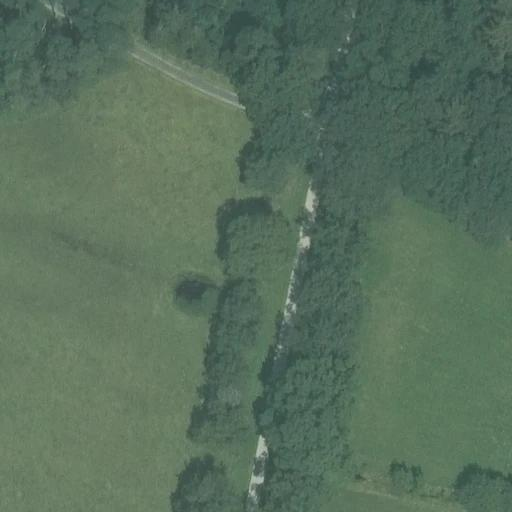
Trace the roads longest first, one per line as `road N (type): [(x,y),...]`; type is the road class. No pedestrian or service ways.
road 1 (track): [(41,0),(511,235)]
road 2 (residential): [(248,511),(349,0)]
